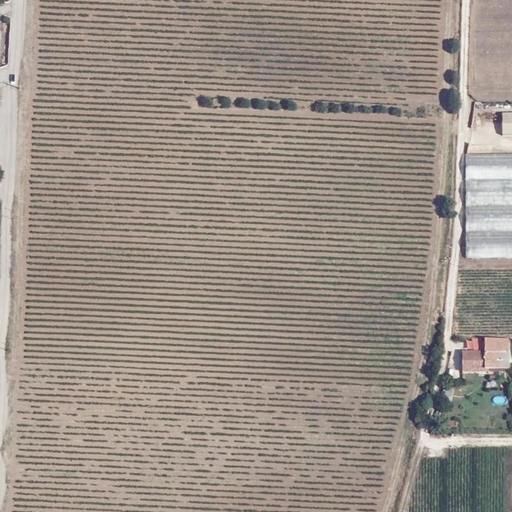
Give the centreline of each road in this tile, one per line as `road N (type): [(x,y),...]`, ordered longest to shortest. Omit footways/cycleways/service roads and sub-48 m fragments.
road 1 (residential): [(468,0),(460,239),(445,369),(403,511)]
road 2 (residential): [(20,0),(0,451)]
